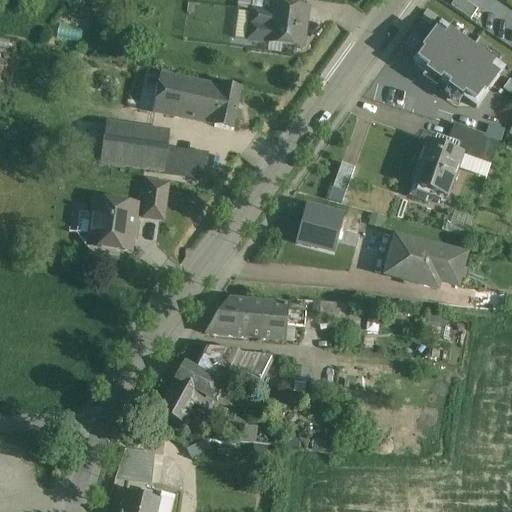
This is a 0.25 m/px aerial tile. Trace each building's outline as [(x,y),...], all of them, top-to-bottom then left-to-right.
[(289,0),(253,0),(252,10),(272,12),(273,6),(288,8),(289,0)] [(511,3),(504,15),(503,18),(504,21),(504,22),(505,24),(511,28),(511,33),(504,45),(511,49),(511,3)] [(288,8),(273,6),(272,12),(252,10),(247,42),(302,50),(307,11),(288,8)] [(511,51),(500,69),(511,76),(511,51)] [(473,55),(442,99),(464,114),(471,119),(472,117),(502,75),(473,55)] [(222,88),(161,76),(157,96),(153,95),(151,102),(155,103),(153,113),(214,126),(214,128),(233,132),(241,90),(223,86),(222,88)] [(471,119),(464,114),(455,128),(481,136),(486,127),(472,117),(471,119)] [(106,125),(74,121),(68,160),(84,163),(84,164),(100,166),(106,125)] [(169,133),(106,125),(100,166),(164,175),(166,155),(169,133)] [(488,125),(484,138),(500,142),(504,129),(488,125)] [(481,136),(455,128),(449,143),(453,144),(450,152),(461,156),(461,157),(490,167),(497,145),(483,140),(484,137),(481,136)] [(450,152),(427,144),(412,187),(415,188),(411,199),(425,204),(427,198),(441,203),(442,198),(446,199),(461,157),(461,156),(450,152)] [(205,160),(166,155),(164,175),(196,179),(205,160)] [(342,204),(354,167),(339,163),(327,199),(342,204)] [(166,187),(149,185),(144,219),(162,221),(166,187)] [(136,207),(96,202),(90,242),(95,248),(102,249),(107,245),(113,246),(117,251),(124,252),(130,248),(131,241),(130,239),(134,236),(135,228),(133,225),(136,207)] [(472,219),(455,213),(451,225),(469,230),(472,219)] [(464,258),(395,240),(385,277),(436,291),(439,283),(456,288),(464,258)] [(288,306),(229,301),(205,337),(285,344),(286,328),(304,330),(306,314),(288,313),(288,306)] [(347,307),(321,304),(319,322),(345,324),(347,307)] [(240,355),(207,351),(196,373),(220,387),(224,389),(240,355)] [(196,373),(184,366),(158,412),(183,426),(194,407),(205,414),(220,387),(196,373)] [(153,455),(125,451),(115,480),(150,485),(153,455)] [(159,502),(126,494),(121,511),(170,511),(173,498),(161,495),(159,502)]
